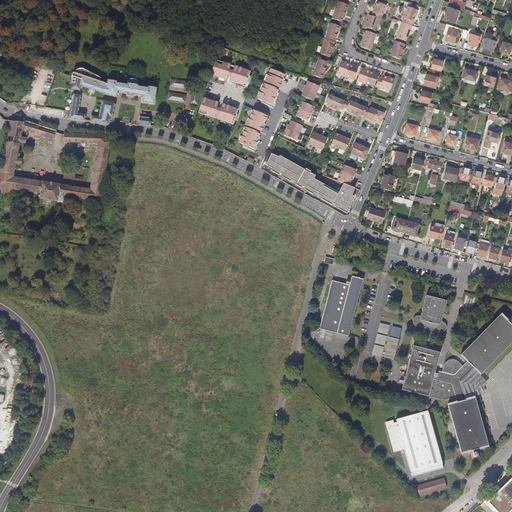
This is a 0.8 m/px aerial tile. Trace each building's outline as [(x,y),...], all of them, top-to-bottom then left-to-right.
[(466,3),(461,1),(457,0),(449,0),(449,3),(464,9),(466,3)] [(338,1),(332,18),(341,22),(343,17),(344,15),(345,16),(348,5),(338,1)] [(374,8),(372,12),(380,14),(382,15),(386,5),(376,2),(374,8)] [(402,22),(412,25),(415,15),(416,15),(418,10),(408,7),(404,18),(403,18),(402,22)] [(449,7),(445,20),(456,23),(460,11),(449,7)] [(492,13),(508,18),(509,14),(493,10),(492,13)] [(375,30),(380,14),(372,12),(371,15),(369,15),(365,27),(375,30)] [(409,33),(412,25),(402,22),(396,38),(405,41),(408,33),(409,33)] [(441,22),(438,32),(444,34),(445,31),(447,24),(441,22)] [(331,23),(325,38),(334,41),(335,37),(336,37),(340,26),(331,23)] [(450,29),(451,25),(447,24),(445,31),(448,32),(446,40),(455,43),(458,32),(450,29)] [(370,50),(375,34),(366,30),(363,38),(363,39),(361,46),(370,50)] [(468,44),(477,47),(480,37),(471,34),(468,44)] [(333,45),(334,42),(334,41),(325,38),(319,53),(329,56),(331,52),(332,50),(334,46),(333,45)] [(496,42),(484,38),(481,47),(494,51),(496,42)] [(400,59),(402,55),(403,52),(404,52),(405,48),(404,48),(405,44),(396,41),(390,56),(400,59)] [(511,47),(511,43),(504,41),(501,50),(510,53),(511,47)] [(433,58),(431,67),(441,69),(443,61),(433,58)] [(326,67),(328,62),(319,59),(313,75),(322,78),(327,67),(326,67)] [(251,72),(235,67),(231,66),(232,65),(216,60),(211,75),(213,76),(227,80),(228,77),(228,75),(230,76),(229,78),(228,83),(229,84),(233,85),(234,82),(243,85),(242,88),(245,89),(247,89),(249,84),(247,84),(248,82),(250,82),(251,80),(249,79),(251,72)] [(336,74),(345,77),(349,65),(344,63),(345,62),(341,61),(336,74)] [(349,65),(345,77),(354,80),(358,67),(355,66),(354,66),(349,65)] [(478,68),(466,65),(463,74),(476,78),(478,68)] [(356,81),(365,84),(369,71),(364,70),(364,69),(361,68),(356,81)] [(74,72),(72,72),(72,76),(74,77),(72,89),(81,91),(82,86),(90,88),(89,92),(95,94),(96,90),(104,93),(104,94),(117,97),(119,91),(126,93),(128,95),(133,96),(135,94),(143,96),(142,102),(155,103),(157,88),(148,86),(148,87),(138,86),(138,84),(138,83),(138,82),(137,81),(137,80),(136,79),(134,79),(133,79),(131,79),(130,79),(129,79),(128,80),(128,82),(127,84),(116,82),(108,80),(107,84),(99,83),(100,80),(83,70),(81,69),(80,69),(78,69),(76,69),(75,70),(74,71),(74,72)] [(286,75),(271,69),(269,75),(265,84),(262,92),(258,100),(265,103),(265,104),(267,106),(268,104),(270,105),(269,106),(274,108),(275,107),(276,103),(274,102),(279,90),(280,89),(286,75)] [(369,71),(365,84),(373,87),(378,74),(374,73),(369,71)] [(439,75),(427,72),(424,84),(436,88),(439,75)] [(495,75),(483,72),(481,81),(493,84),(495,75)] [(383,78),(379,76),(375,86),(379,88),(380,86),(390,89),(394,79),(389,77),(389,78),(383,76),(383,78)] [(511,81),(511,78),(501,76),(499,86),(510,89),(511,81)] [(190,88),(191,81),(171,78),(170,85),(190,88)] [(320,87),(307,82),(306,86),(305,85),(303,88),(316,94),(320,87)] [(199,89),(193,88),(191,102),(198,103),(199,89)] [(316,94),(303,88),(302,92),(303,92),(301,96),(313,101),(316,94)] [(429,92),(423,91),(422,90),(420,100),(430,103),(433,93),(429,92)] [(185,101),(186,94),(170,92),(168,99),(185,101)] [(71,105),(71,109),(70,111),(66,110),(66,111),(65,115),(70,116),(69,117),(85,120),(86,114),(79,113),(81,95),(73,94),(73,97),(72,100),(71,105)] [(337,98),(329,95),(328,97),(326,103),(328,104),(327,106),(330,107),(329,108),(333,110),(337,98)] [(347,102),(337,98),(333,110),(336,111),(336,110),(339,111),(341,107),(345,108),(346,105),(347,102)] [(235,109),(226,106),(227,104),(223,102),(222,102),(220,107),(219,109),(217,108),(218,106),(219,104),(205,99),(204,99),(199,113),(214,118),(218,119),(218,120),(234,125),(236,118),(238,118),(239,115),(237,115),(238,113),(239,113),(241,108),(239,108),(236,107),(235,109)] [(91,115),(90,121),(94,122),(99,123),(109,124),(109,121),(111,116),(113,116),(116,103),(102,100),(98,116),(91,115)] [(358,104),(350,101),(349,103),(347,102),(346,105),(345,108),(348,110),(347,112),(350,113),(350,114),(353,116),(358,104)] [(314,107),(302,102),(299,109),(312,115),(313,111),(312,111),(314,107)] [(368,108),(358,104),(353,116),(357,117),(357,116),(360,117),(361,115),(365,117),(368,108)] [(377,110),(370,107),(369,109),(368,108),(365,117),(366,117),(365,118),(369,120),(369,122),(372,123),(377,110)] [(312,115),(299,109),(296,116),(308,121),(310,117),(310,118),(312,115)] [(385,113),(377,110),(372,123),(375,125),(376,123),(380,124),(385,113)] [(254,111),(240,143),(246,146),(246,148),(249,149),(249,147),(251,148),(250,150),(255,152),(256,150),(257,147),(255,146),(260,134),(261,132),(266,120),(269,121),(270,118),(271,116),(266,114),(265,115),(263,115),(264,113),(261,112),(261,114),(254,111)] [(493,116),(493,114),(489,113),(485,129),(487,129),(490,117),(492,117),(493,116)] [(140,117),(139,125),(151,127),(151,122),(148,118),(140,117)] [(23,131),(28,133),(36,136),(35,138),(48,142),(49,139),(53,140),(56,130),(41,125),(24,120),(24,122),(10,120),(8,130),(7,130),(0,166),(0,192),(10,194),(11,189),(41,194),(40,199),(58,202),(58,200),(62,201),(63,196),(100,202),(102,193),(110,143),(109,143),(109,139),(109,135),(105,135),(64,133),(64,142),(99,143),(90,189),(61,185),(61,184),(43,181),(43,182),(13,177),(16,165),(21,165),(22,159),(18,159),(21,143),(25,143),(27,138),(22,137),(23,131)] [(303,126),(291,121),(289,125),(288,124),(287,127),(300,133),(303,126)] [(419,125),(407,122),(404,132),(416,135),(419,125)] [(300,133),(287,127),(285,131),(286,131),(285,135),(297,140),(300,133)] [(440,131),(429,128),(426,138),(438,141),(440,131)] [(483,145),(489,146),(491,140),(497,141),(499,133),(487,130),(483,145)] [(321,134),(317,133),(317,134),(313,132),(308,144),(315,147),(321,134)] [(344,135),(340,134),(340,135),(336,133),(331,145),(338,148),(344,135)] [(327,138),(323,137),(324,136),(321,134),(315,147),(322,150),(327,138)] [(458,136),(449,134),(446,143),(455,145),(458,136)] [(476,150),(480,136),(472,134),(471,138),(467,137),(464,147),(476,150)] [(350,139),(346,138),(347,137),(344,135),(338,148),(345,151),(350,139)] [(277,139),(293,146),(294,143),(278,136),(277,139)] [(351,154),(358,157),(363,144),(360,142),(359,144),(355,143),(351,154)] [(511,143),(505,142),(502,153),(511,154),(511,143)] [(370,149),(366,147),(367,145),(363,144),(358,157),(365,160),(370,149)] [(408,155),(397,152),(395,158),(394,163),(405,166),(408,155)] [(277,158),(271,154),(266,166),(272,169),(271,171),(279,176),(278,177),(281,179),(282,178),(302,189),(301,190),(304,192),(305,190),(347,214),(354,197),(351,196),(355,189),(343,184),(337,194),(313,180),(314,177),(278,157),(277,158)] [(428,168),(441,171),(445,158),(441,157),(440,162),(438,161),(438,159),(435,158),(434,160),(429,159),(427,166),(429,166),(428,168)] [(412,170),(423,173),(426,164),(415,161),(412,170)] [(355,169),(343,164),(340,172),(353,177),(355,174),(354,173),(355,169)] [(444,179),(457,182),(458,181),(460,171),(452,169),(452,167),(447,166),(444,179)] [(464,169),(461,179),(470,182),(473,171),(464,169)] [(353,177),(340,172),(336,181),(348,186),(351,180),(352,180),(353,177)] [(473,182),(481,185),(484,174),(476,172),(473,182)] [(400,178),(386,174),(382,187),(395,191),(400,178)] [(431,184),(438,186),(440,176),(433,174),(431,184)] [(485,186),(493,188),(493,187),(495,178),(496,178),(487,175),(485,186)] [(498,179),(495,178),(493,187),(496,187),(495,189),(504,191),(507,180),(498,178),(498,179)] [(432,205),(434,201),(431,201),(425,199),(417,197),(415,201),(432,205)] [(464,204),(452,201),(451,206),(463,209),(464,204)] [(368,217),(376,221),(377,219),(383,221),(386,212),(371,207),(368,217)] [(398,217),(395,229),(406,233),(409,221),(398,217)] [(420,224),(409,221),(406,233),(417,236),(420,224)] [(442,240),(445,229),(432,226),(429,237),(434,239),(434,237),(442,240)] [(445,245),(453,247),(456,236),(447,234),(445,245)] [(456,249),(464,251),(465,247),(467,240),(459,238),(456,249)] [(470,241),(467,240),(465,247),(469,247),(467,252),(476,254),(479,243),(470,240),(470,241)] [(479,255),(487,257),(490,246),(482,244),(479,255)] [(491,257),(499,260),(502,249),(493,247),(491,257)] [(503,260),(511,262),(511,256),(511,251),(505,250),(503,260)] [(335,259),(325,257),(323,263),(333,265),(335,259)] [(346,284),(332,280),(320,329),(321,329),(334,332),(348,336),(363,279),(351,276),(350,282),(346,281),(346,284)] [(446,301),(426,296),(421,317),(418,326),(418,327),(438,332),(439,331),(441,322),(446,301)] [(444,365),(442,372),(436,370),(440,352),(413,346),(402,390),(446,401),(456,398),(457,402),(448,405),(462,453),(488,446),(475,397),(466,400),(461,382),(462,380),(474,368),(481,374),(511,342),(511,325),(501,314),(461,355),(468,361),(463,366),(457,361),(451,359),(449,367),(444,365)] [(378,332),(387,335),(390,325),(380,323),(378,332)] [(390,335),(399,338),(402,329),(392,326),(390,335)] [(334,332),(321,329),(319,337),(332,340),(334,332)] [(384,345),(387,336),(377,334),(375,343),(384,345)] [(394,359),(399,340),(389,337),(384,357),(394,359)] [(374,345),(372,354),(382,356),(384,347),(374,345)] [(443,467),(442,462),(428,410),(396,419),(397,422),(394,423),(393,421),(386,423),(393,451),(404,448),(412,476),(443,467)] [(419,494),(446,486),(444,478),(417,485),(419,494)] [(511,511),(511,482),(491,503),(499,511),(511,511)]
